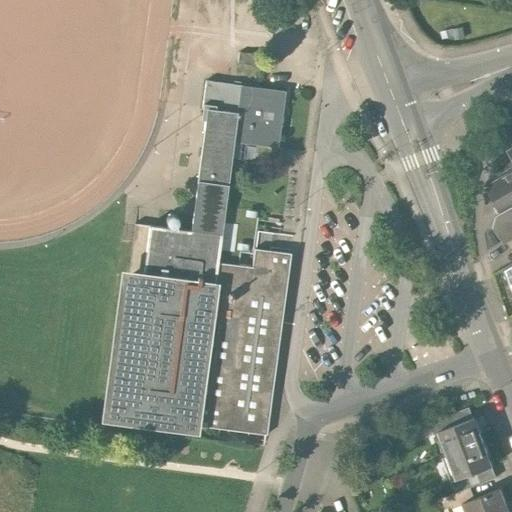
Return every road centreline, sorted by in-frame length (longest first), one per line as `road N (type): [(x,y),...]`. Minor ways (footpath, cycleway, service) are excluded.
road 1 (residential): [(280,511),(316,422),(345,404),(493,355)]
road 2 (residential): [(493,355),(396,111)]
road 3 (residential): [(396,111),(511,64)]
